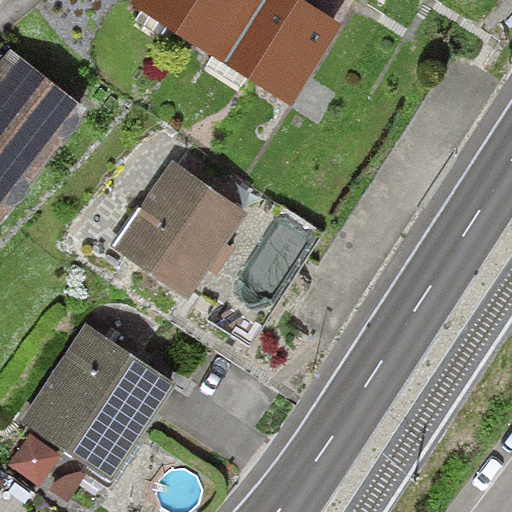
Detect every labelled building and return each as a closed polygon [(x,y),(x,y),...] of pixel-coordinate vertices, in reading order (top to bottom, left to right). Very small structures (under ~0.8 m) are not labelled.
[(247,0),(130,0),(218,51),(247,0)] [(352,20),(318,0),(247,0),(218,51),(304,101),(352,20)] [(11,41),(0,54),(0,211),(87,100),(11,41)] [(169,155),(114,242),(186,289),(242,202),(169,155)] [(173,371),(86,316),(22,418),(109,472),(173,371)]
